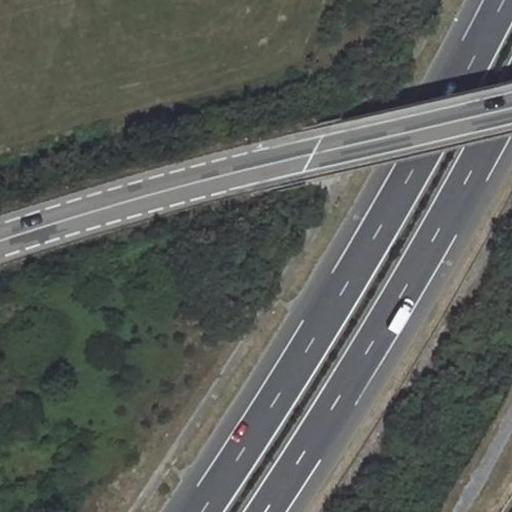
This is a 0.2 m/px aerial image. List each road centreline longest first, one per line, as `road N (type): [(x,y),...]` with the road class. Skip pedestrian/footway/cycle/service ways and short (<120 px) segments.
road 1 (motorway): [(504,0),(403,189),(203,511)]
road 2 (secondary): [(511,105),(148,191),(0,239)]
road 3 (motorway): [(259,511),(511,94)]
